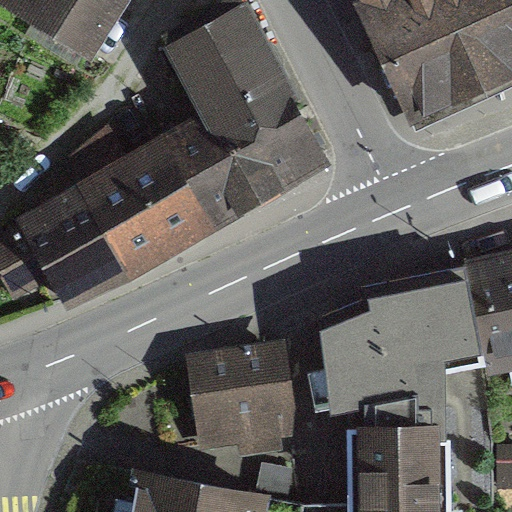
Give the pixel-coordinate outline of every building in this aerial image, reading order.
[(0,24),(95,82),(145,0),(2,0),(0,4),(0,24)] [(511,94),(511,0),(369,0),(361,4),(422,135),(511,94)] [(164,67),(197,123),(205,137),(287,90),(246,19),(164,67)] [(162,144),(218,240),(335,172),(287,90),(205,137),(197,123),(162,144)] [(131,288),(218,240),(162,144),(132,163),(109,125),(65,164),(80,194),(131,288)] [(71,319),(131,288),(80,194),(21,225),(24,229),(0,242),(0,279),(14,305),(52,285),(71,319)] [(511,238),(466,248),(468,255),(482,328),(489,362),(511,357),(511,238)] [(375,288),(323,309),(330,353),(309,356),(317,403),(352,392),(350,511),(453,511),(452,420),(448,420),(446,337),(482,328),(468,255),(373,277),(375,288)] [(291,345),(190,355),(198,437),(299,427),(291,345)] [(511,438),(497,439),(499,487),(511,486),(511,438)] [(265,511),(274,468),(139,443),(125,511),(265,511)]
